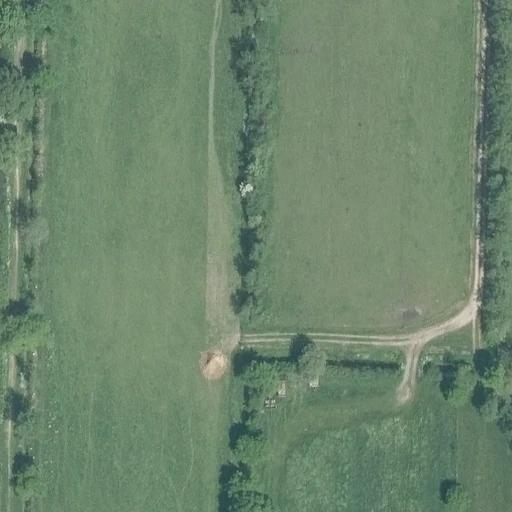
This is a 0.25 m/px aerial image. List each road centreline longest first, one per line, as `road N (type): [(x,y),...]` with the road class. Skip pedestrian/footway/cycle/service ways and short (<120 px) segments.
road 1 (track): [(479,303),(440,331),(399,339),(220,345),(209,363),(213,511)]
road 2 (track): [(486,0),(477,360),(483,380),(511,408)]
